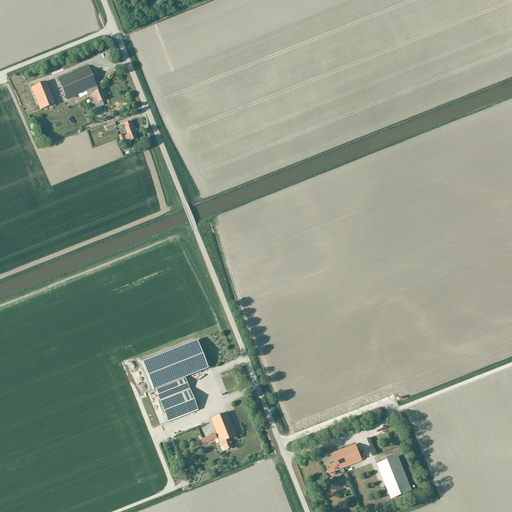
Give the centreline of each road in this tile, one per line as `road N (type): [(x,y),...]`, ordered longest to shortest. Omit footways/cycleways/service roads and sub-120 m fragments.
road 1 (unclassified): [(307,511),(103,0)]
road 2 (track): [(122,360),(171,481),(167,491),(116,511)]
